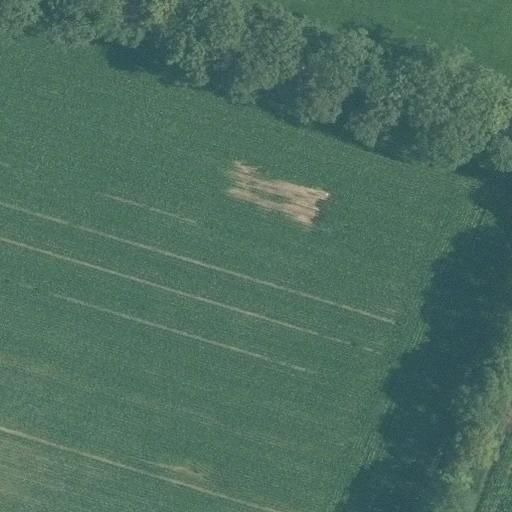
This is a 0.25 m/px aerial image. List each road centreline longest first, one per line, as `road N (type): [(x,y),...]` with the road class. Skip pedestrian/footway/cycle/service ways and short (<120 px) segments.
road 1 (unclassified): [(511,127),(95,0)]
road 2 (track): [(421,511),(511,277)]
